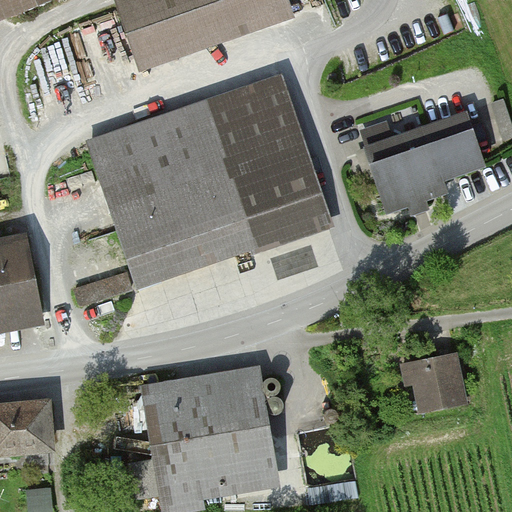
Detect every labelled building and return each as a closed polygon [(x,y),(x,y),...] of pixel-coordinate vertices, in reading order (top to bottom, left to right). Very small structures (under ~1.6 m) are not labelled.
[(41,0),(5,0),(10,13),(41,0)] [(138,0),(124,5),(143,59),(287,10),(283,0),(138,0)] [(296,0),(299,10),(325,4),(324,0),(296,0)] [(282,86),(91,151),(138,288),(328,224),(282,86)] [(511,116),(509,97),(488,101),(495,139),(511,135),(511,116)] [(468,117),(368,151),(388,210),(412,202),(413,206),(419,204),(424,202),(423,198),(447,190),(445,184),(443,178),(484,164),(468,117)] [(25,241),(0,245),(0,322),(40,314),(25,241)] [(132,290),(127,275),(76,291),(81,306),(132,290)] [(477,413),(463,358),(407,372),(421,427),(477,413)] [(262,372),(148,394),(171,511),(197,511),(286,495),(262,372)] [(57,406),(0,410),(0,465),(62,460),(57,406)] [(31,511),(56,510),(54,484),(30,486),(31,511)]
